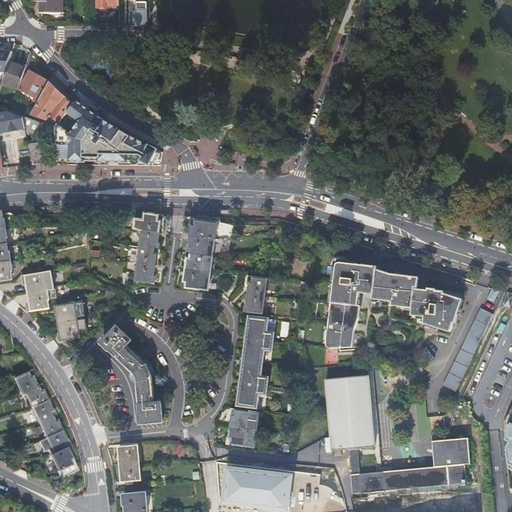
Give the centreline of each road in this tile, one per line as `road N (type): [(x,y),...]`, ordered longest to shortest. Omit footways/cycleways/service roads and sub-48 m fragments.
road 1 (secondary): [(270,203),(511,277)]
road 2 (secondary): [(511,263),(290,189)]
road 3 (tertiary): [(101,511),(77,409),(34,343),(0,312)]
road 4 (unclassified): [(33,34),(78,87),(181,148),(191,186)]
road 5 (secondary): [(0,197),(208,200)]
road 6 (unclassified): [(290,189),(362,0)]
road 7 (secondary): [(191,186),(0,195)]
